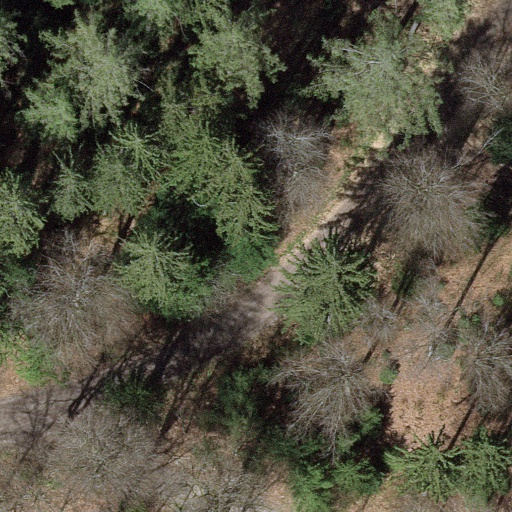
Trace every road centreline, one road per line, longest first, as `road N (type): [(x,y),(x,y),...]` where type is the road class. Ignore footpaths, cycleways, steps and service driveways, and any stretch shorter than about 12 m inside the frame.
road 1 (track): [(0,427),(155,375),(231,339),(288,291),(511,18)]
road 2 (track): [(12,423),(103,449),(256,511)]
